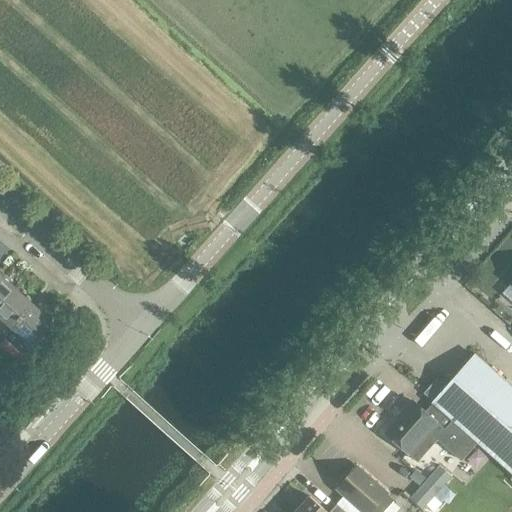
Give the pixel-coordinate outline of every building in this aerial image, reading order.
[(0,273),(0,305),(16,288),(0,273)] [(16,288),(0,305),(0,316),(13,328),(34,304),(16,288)] [(34,304),(13,328),(4,337),(22,354),(12,365),(22,375),(54,340),(44,331),(53,321),(34,304)] [(511,387),(477,357),(436,403),(435,404),(454,423),(476,443),(511,474),(511,387)] [(476,443),(454,423),(435,404),(427,414),(414,402),(404,414),(405,415),(387,436),(417,462),(437,439),(461,460),(476,443)] [(338,489),(363,511),(384,511),(395,500),(358,466),(338,489)] [(430,484),(437,490),(446,480),(439,474),(430,484)] [(427,511),(444,511),(466,487),(455,477),(425,510),(427,511)] [(329,511),(310,495),(295,511),(345,511),(337,504),(330,511),(329,511)]
